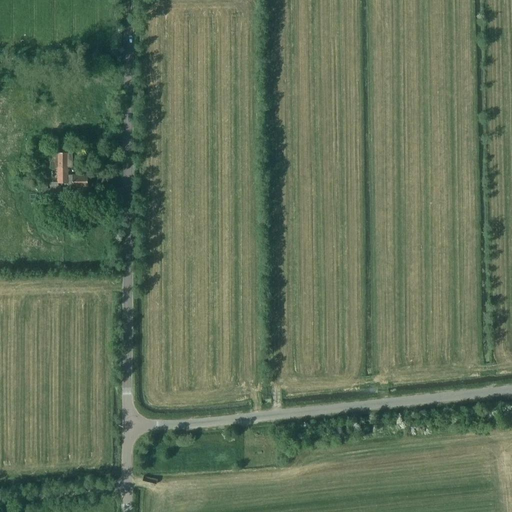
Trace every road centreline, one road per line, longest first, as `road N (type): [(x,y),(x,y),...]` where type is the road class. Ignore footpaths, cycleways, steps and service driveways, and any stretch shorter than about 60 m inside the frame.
road 1 (tertiary): [(127,426),(128,0)]
road 2 (unclassified): [(127,426),(511,392)]
road 3 (unclassified): [(0,499),(126,484)]
